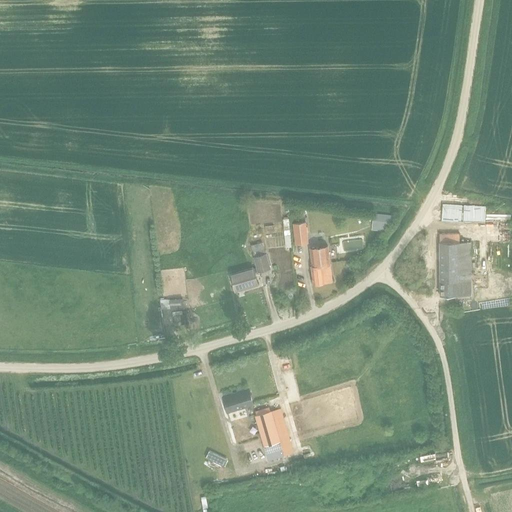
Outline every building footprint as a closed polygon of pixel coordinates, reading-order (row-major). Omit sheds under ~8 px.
[(442,203),(441,221),(484,223),(485,206),(442,203)] [(373,213),(372,224),(388,226),(389,215),(373,213)] [(291,247),(289,218),(283,219),(285,247),(291,247)] [(305,222),(293,223),(295,244),(308,242),(305,222)] [(461,232),(439,233),(439,296),(463,295),(463,281),(471,281),(471,242),(461,242),(461,232)] [(270,268),(266,254),(265,251),(263,245),(262,242),(249,246),(247,246),(248,251),(250,251),(251,255),(254,255),(254,257),(257,267),(253,268),(253,267),(230,274),(235,288),(248,284),(249,286),(257,284),(254,272),(258,271),(270,268)] [(313,283),(325,282),(332,281),(328,252),(328,248),(316,249),(315,243),(309,244),(312,266),(311,266),(313,283)] [(160,300),(161,309),(179,308),(179,299),(170,299),(160,300)] [(227,412),(253,404),(249,388),(222,396),(227,412)] [(270,410),(255,415),(264,445),(264,446),(268,460),(284,455),(280,441),(271,410),(270,410)]
